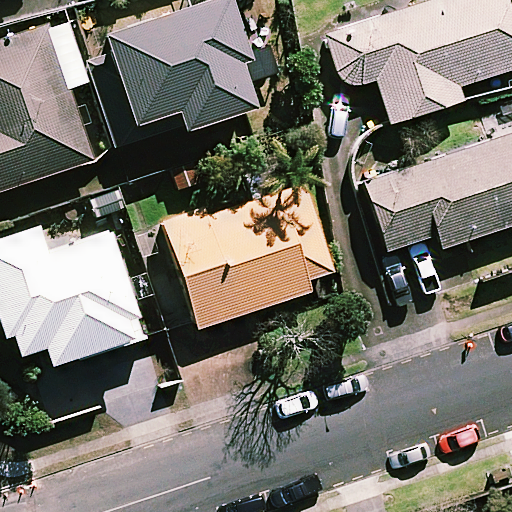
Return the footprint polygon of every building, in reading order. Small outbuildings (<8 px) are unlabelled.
[(248,10),(225,17),(220,0),(214,0),(101,34),(108,56),(85,63),(110,147),(160,132),(156,118),(174,112),(180,131),(253,109),(240,67),(263,60),(248,10)] [(511,67),(511,31),(502,0),(432,0),(322,34),(339,89),(373,78),(387,123),(458,101),(453,86),(511,67)] [(0,190),(89,161),(58,67),(78,60),(67,26),(47,33),(45,26),(0,40),(0,190)] [(511,223),(511,134),(362,184),(384,251),(433,235),(438,248),(511,223)] [(307,277),(327,271),(300,184),(162,226),(193,327),(311,291),(307,277)] [(0,263),(0,337),(1,340),(9,338),(14,353),(41,345),(47,364),(136,337),(105,232),(0,263)]
